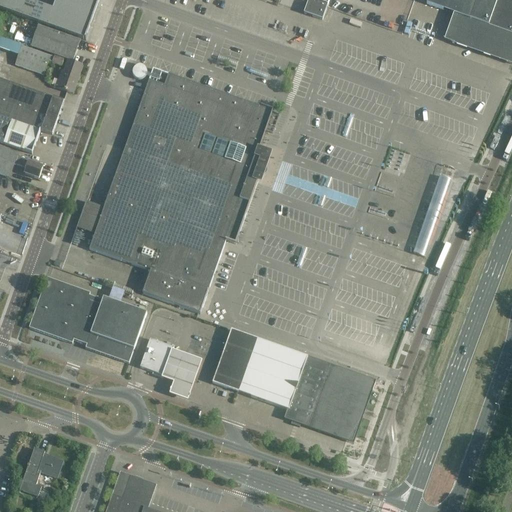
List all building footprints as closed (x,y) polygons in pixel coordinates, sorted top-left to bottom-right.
[(22,0),(0,0),(0,10),(85,41),(100,0),(56,0),(53,11),(22,0)] [(323,22),(326,7),(328,0),(307,0),(303,14),(323,22)] [(511,0),(428,0),(427,4),(454,14),(444,41),(511,64),(511,0)] [(73,62),(80,41),(39,27),(32,47),(73,62)] [(30,47),(34,35),(18,30),(14,41),(30,47)] [(44,76),(46,69),(50,57),(22,47),(23,46),(0,37),(0,49),(19,56),(15,66),(44,76)] [(61,67),(63,60),(54,57),(51,64),(61,67)] [(73,94),(82,69),(83,67),(68,62),(61,80),(60,80),(56,88),(73,94)] [(236,245),(247,214),(266,158),(257,154),(272,112),(154,70),(103,214),(84,208),(77,228),(95,235),(90,250),(151,272),(208,292),(226,241),(236,245)] [(63,102),(0,79),(0,116),(51,135),(63,102)] [(0,142),(32,154),(40,131),(0,117),(0,142)] [(0,174),(9,178),(17,155),(0,149),(0,174)] [(39,180),(43,168),(28,162),(29,162),(17,158),(15,165),(26,169),(24,174),(39,180)] [(441,208),(451,179),(445,177),(439,175),(429,204),(427,212),(414,249),(426,253),(438,216),(441,208)] [(414,249),(413,253),(424,257),(426,253),(414,249)] [(208,292),(151,272),(143,295),(199,315),(200,315),(209,292),(208,292)] [(103,299),(102,302),(89,297),(90,294),(46,279),(29,329),(72,345),(74,341),(87,345),(85,349),(129,365),(146,315),(103,299)] [(231,331),(213,384),(226,389),(227,388),(237,391),(236,393),(238,394),(238,393),(239,393),(258,340),(231,331)] [(164,378),(173,353),(172,353),(174,349),(150,340),(140,369),(156,374),(163,377),(164,378)] [(258,340),(239,393),(288,411),(285,420),(353,444),(375,382),(258,340)] [(171,348),(161,377),(173,381),(169,393),(187,399),(201,359),(171,348)] [(57,479),(62,464),(43,458),(44,454),(34,450),(19,492),(38,498),(41,488),(36,486),(40,473),(57,479)] [(153,511),(151,511),(148,510),(156,488),(119,475),(106,511),(153,511)]
